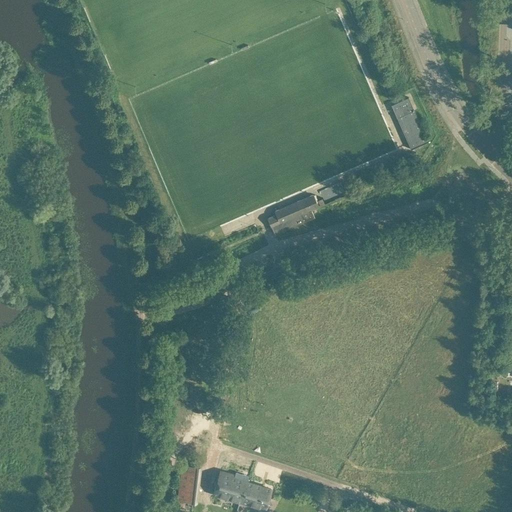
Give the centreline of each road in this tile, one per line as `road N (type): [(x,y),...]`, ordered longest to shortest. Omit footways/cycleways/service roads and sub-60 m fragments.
road 1 (unclassified): [(201,499),(238,306),(253,282),(490,210),(511,195)]
road 2 (tertiary): [(482,146),(448,101),(404,0)]
road 3 (residential): [(482,146),(498,129),(504,0)]
